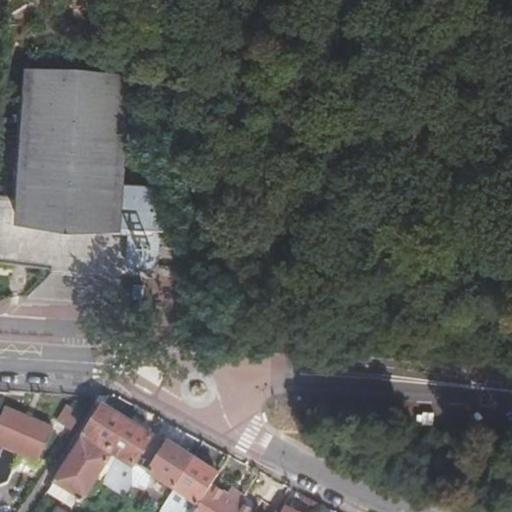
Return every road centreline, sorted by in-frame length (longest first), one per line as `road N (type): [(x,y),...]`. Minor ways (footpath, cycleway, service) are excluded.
road 1 (unclassified): [(214,378),(233,372),(511,394)]
road 2 (residential): [(207,410),(244,440),(393,511)]
road 3 (residential): [(0,357),(169,377)]
